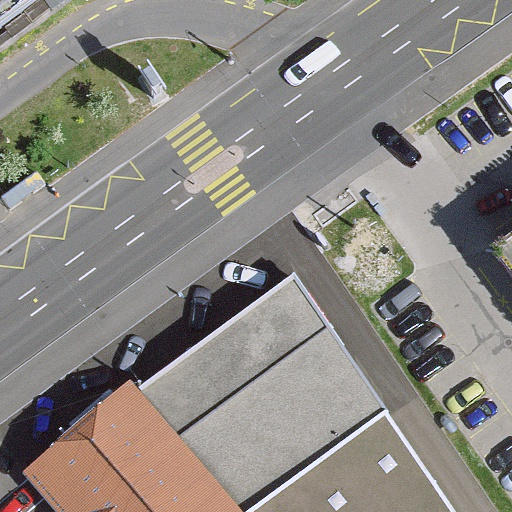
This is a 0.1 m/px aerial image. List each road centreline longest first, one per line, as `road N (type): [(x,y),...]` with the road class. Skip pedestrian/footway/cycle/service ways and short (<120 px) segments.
road 1 (primary): [(0,328),(452,0)]
road 2 (unknown): [(472,511),(248,221)]
